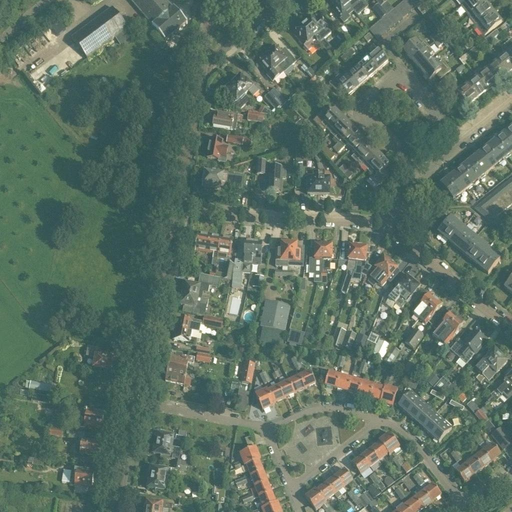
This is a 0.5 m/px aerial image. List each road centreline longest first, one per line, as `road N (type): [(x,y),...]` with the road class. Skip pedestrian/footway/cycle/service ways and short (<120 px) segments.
road 1 (residential): [(116,511),(176,207)]
road 2 (residential): [(423,173),(364,115),(365,104),(394,79),(404,79),(460,143)]
road 3 (residential): [(385,225),(176,207)]
road 4 (residential): [(176,207),(208,0)]
road 5 (residential): [(511,330),(385,225)]
road 6 (residential): [(467,510),(410,438),(381,421)]
road 7 (residential): [(381,421),(323,409),(266,430)]
